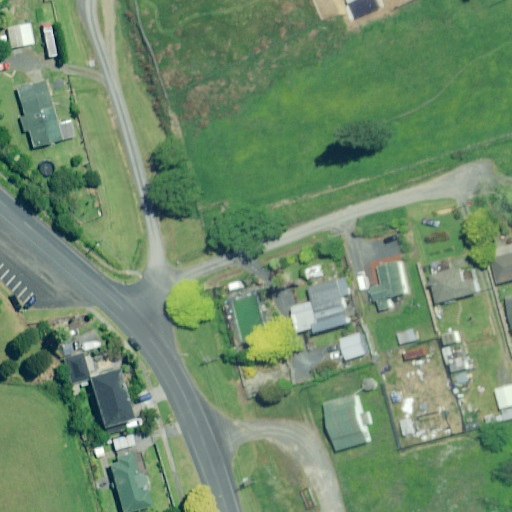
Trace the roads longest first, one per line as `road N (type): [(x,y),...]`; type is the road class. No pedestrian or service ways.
road 1 (residential): [(470,179),(345,212),(157,286)]
road 2 (residential): [(81,0),(142,192),(157,286)]
road 3 (residential): [(228,511),(178,385),(134,319)]
road 4 (residential): [(134,319),(0,198)]
road 5 (track): [(201,435),(255,432),(300,448),(323,484),(328,511)]
